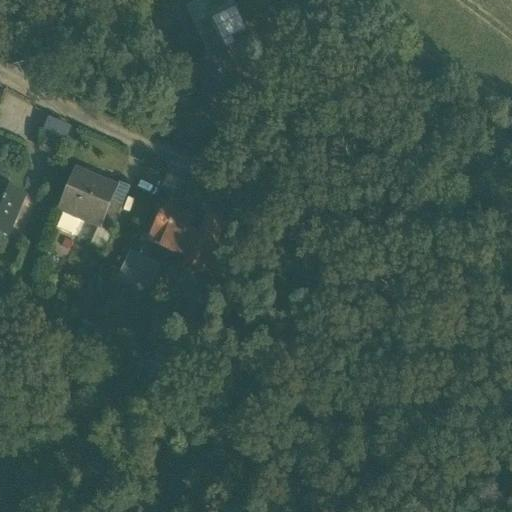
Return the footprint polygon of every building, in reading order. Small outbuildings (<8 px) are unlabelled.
[(229,0),(204,0),(200,2),(187,8),(196,26),(209,20),(233,8),(229,0)] [(233,8),(209,20),(224,51),(234,47),(231,39),(245,33),(233,8)] [(225,53),(224,51),(209,20),(196,26),(210,57),(193,66),(207,94),(227,83),(224,77),(233,72),(224,54),(225,53)] [(238,83),(233,72),(224,77),(227,83),(207,94),(209,98),(238,83)] [(71,127),(48,117),(43,130),(65,140),(71,127)] [(76,173),(62,207),(82,215),(103,224),(112,203),(117,190),(76,173)] [(120,183),(117,190),(112,203),(123,208),(131,188),(120,183)] [(0,233),(5,236),(7,237),(22,199),(0,189),(0,233)] [(100,231),(111,236),(123,208),(112,203),(103,224),(100,231)] [(185,268),(202,276),(225,229),(208,221),(199,239),(187,233),(192,222),(180,216),(183,209),(171,203),(167,210),(166,210),(150,243),(161,248),(159,253),(164,255),(167,251),(188,261),(185,268)] [(79,222),(82,215),(62,207),(59,214),(63,216),(57,231),(73,237),(79,222)] [(82,215),(79,222),(97,230),(100,231),(103,224),(82,215)] [(105,250),(111,236),(100,231),(97,230),(91,244),(105,250)] [(119,279),(130,284),(141,261),(130,256),(119,279)] [(141,261),(130,284),(144,290),(154,267),(141,261)]
